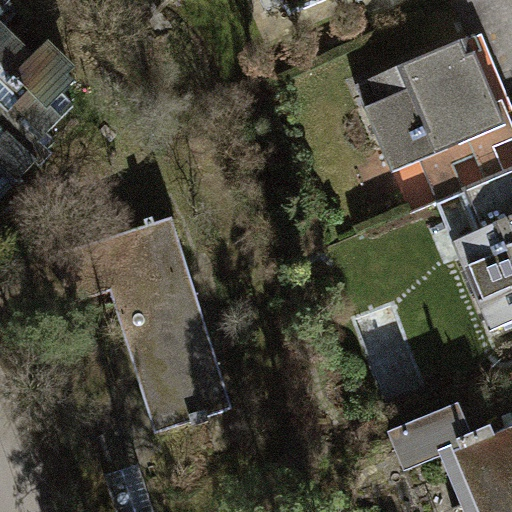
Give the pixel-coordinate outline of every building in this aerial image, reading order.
[(0,0),(0,200),(8,209),(48,173),(54,180),(73,164),(58,148),(100,110),(0,0)] [(281,0),(291,25),(370,0),(281,0)] [(511,127),(481,46),(356,93),(364,115),(358,118),(383,184),(393,180),(409,223),(460,204),(451,181),(472,173),(482,198),(507,189),(497,161),(511,155),(511,127)] [(163,230),(49,266),(64,314),(106,301),(151,446),(224,424),(163,230)] [(511,232),(494,240),(503,262),(463,279),(480,317),(511,303),(511,232)] [(511,511),(511,438),(455,462),(475,511),(511,511)]
